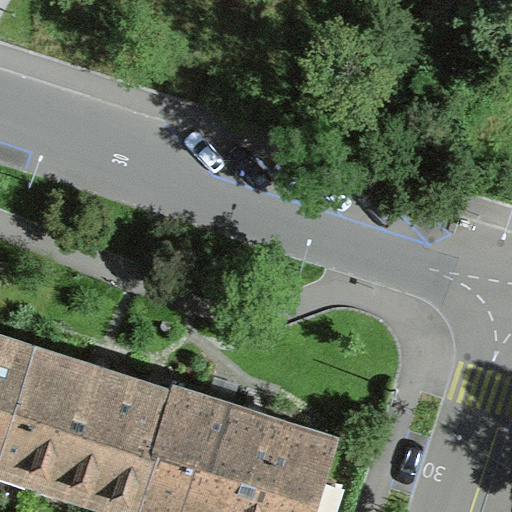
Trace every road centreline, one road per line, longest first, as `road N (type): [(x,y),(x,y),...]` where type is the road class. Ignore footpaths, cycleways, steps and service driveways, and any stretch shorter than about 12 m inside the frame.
road 1 (residential): [(511,283),(0,112)]
road 2 (residential): [(511,318),(436,511)]
